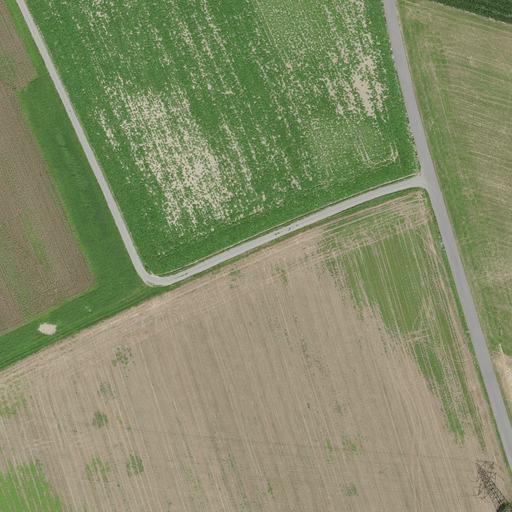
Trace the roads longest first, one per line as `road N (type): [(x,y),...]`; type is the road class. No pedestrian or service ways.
road 1 (track): [(428,177),(173,279),(152,279),(138,269),(19,0)]
road 2 (residential): [(387,0),(428,177),(511,449)]
